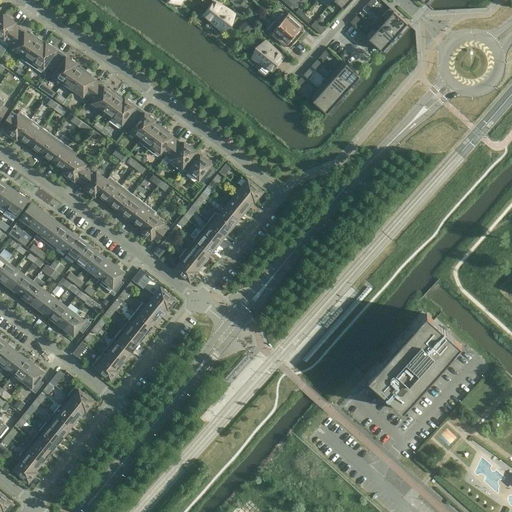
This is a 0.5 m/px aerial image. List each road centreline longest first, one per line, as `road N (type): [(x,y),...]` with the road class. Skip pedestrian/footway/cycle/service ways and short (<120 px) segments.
road 1 (residential): [(198,299),(282,192),(19,0)]
road 2 (residential): [(198,299),(0,151)]
road 3 (secondary): [(284,262),(349,181),(407,126)]
road 4 (secondary): [(81,511),(192,376)]
road 5 (residential): [(116,400),(0,308)]
road 6 (residential): [(33,502),(116,400)]
road 7 (residential): [(116,400),(198,299)]
